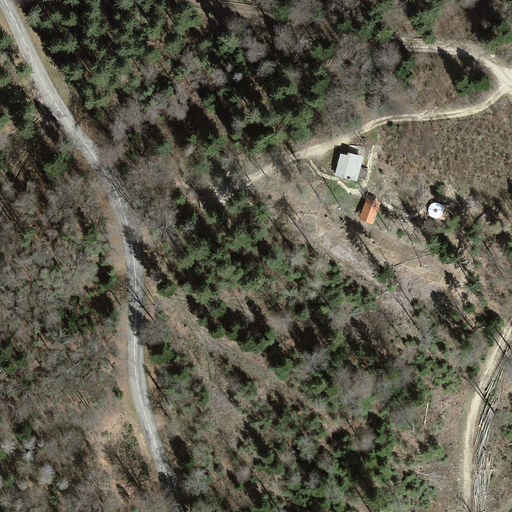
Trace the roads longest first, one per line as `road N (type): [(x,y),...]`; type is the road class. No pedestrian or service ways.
road 1 (secondary): [(177,511),(139,396),(134,263),(117,195),(47,90),(4,0)]
road 2 (track): [(111,182),(229,186),(331,140),(459,117),(511,84)]
road 3 (track): [(194,0),(376,43),(453,50),(511,80)]
road 4 (track): [(511,327),(471,417),(465,511)]
